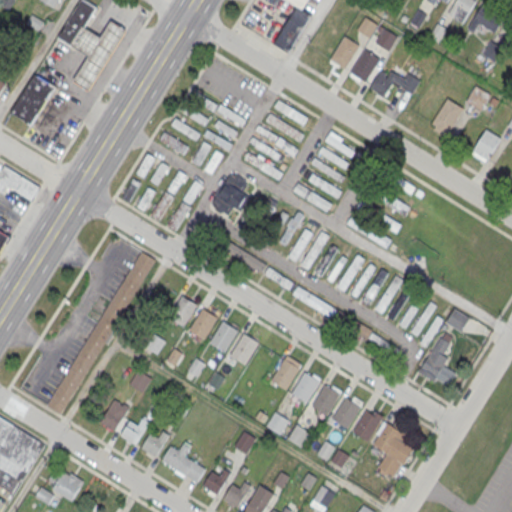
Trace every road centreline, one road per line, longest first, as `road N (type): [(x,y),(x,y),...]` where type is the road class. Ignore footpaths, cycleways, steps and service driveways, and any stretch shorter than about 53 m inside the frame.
road 1 (residential): [(456,424),(0,144)]
road 2 (residential): [(511,215),(165,0)]
road 3 (secondary): [(195,0),(0,313)]
road 4 (residential): [(185,511),(0,398)]
road 5 (residential): [(511,331),(401,511)]
